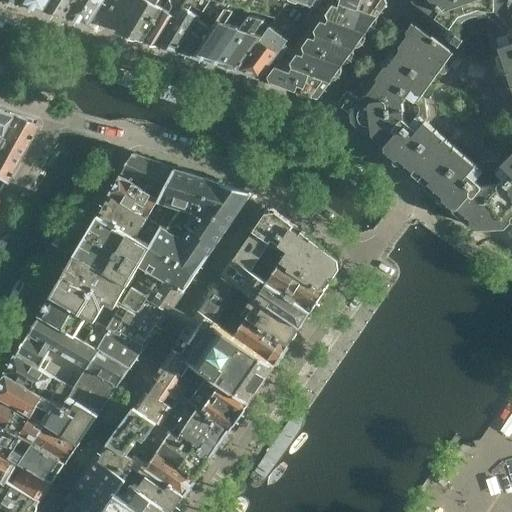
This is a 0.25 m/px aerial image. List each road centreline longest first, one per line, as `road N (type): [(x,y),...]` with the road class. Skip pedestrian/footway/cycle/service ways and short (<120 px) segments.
road 1 (residential): [(368,260),(409,198),(321,113),(102,44)]
road 2 (residential): [(368,260),(194,511)]
road 3 (residential): [(130,135),(252,174),(368,260)]
road 4 (residential): [(0,360),(130,135)]
